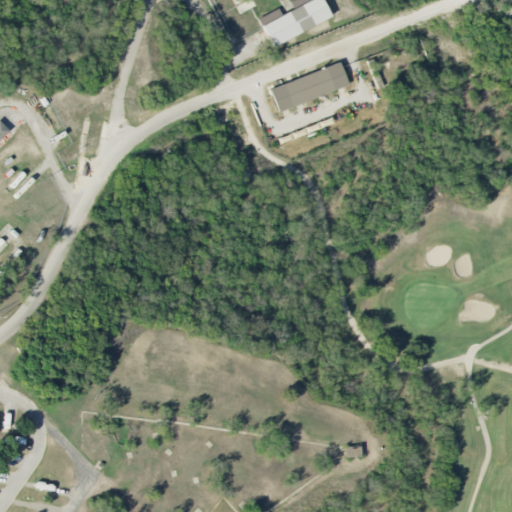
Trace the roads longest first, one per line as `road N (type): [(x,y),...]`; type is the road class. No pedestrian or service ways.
road 1 (residential): [(0,335),(32,304),(104,167),(133,136),(158,119),(460,0)]
road 2 (residential): [(151,0),(120,91),(116,154)]
